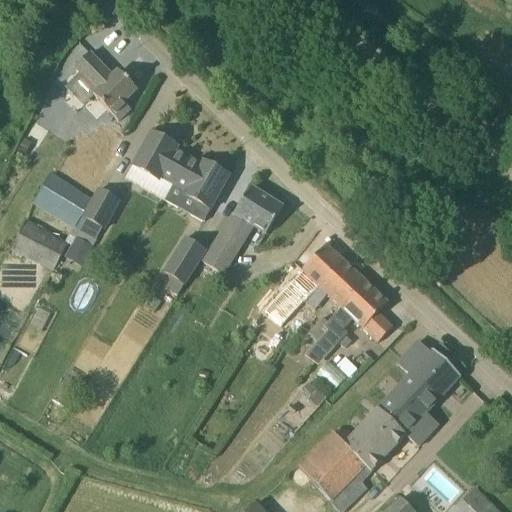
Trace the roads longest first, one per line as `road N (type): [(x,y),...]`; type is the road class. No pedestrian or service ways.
road 1 (unclassified): [(511,385),(101,0)]
road 2 (track): [(328,427),(266,491),(198,507),(134,490),(0,414)]
road 3 (tertiary): [(292,0),(511,176)]
road 4 (track): [(380,263),(482,154)]
